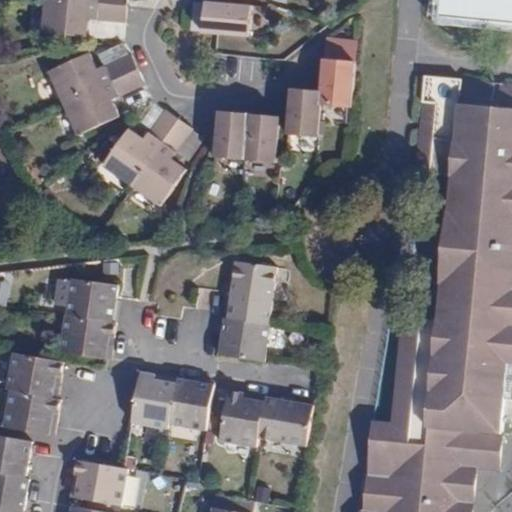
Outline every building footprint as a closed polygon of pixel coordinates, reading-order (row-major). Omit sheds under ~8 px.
[(48,0),(45,33),(59,35),(89,37),(90,33),(92,21),(99,21),(124,23),(127,23),(128,11),(129,6),(64,0),(48,0)] [(511,0),(445,0),(444,12),(511,18),(511,0)] [(206,33),(217,34),(252,37),(255,6),(209,2),(209,5),(206,31),(206,33)] [(206,31),(209,5),(198,4),(197,16),(195,29),(206,31)] [(99,21),(98,34),(124,36),(124,23),(99,21)] [(357,62),(359,42),(329,41),(328,59),(357,62)] [(106,66),(130,56),(125,46),(101,56),(106,66)] [(51,72),(66,104),(140,70),(135,59),(133,55),(130,56),(106,66),(99,70),(94,57),(92,54),(64,66),(51,72)] [(328,59),(326,59),(325,70),(323,91),(324,91),(322,105),(324,105),(353,108),(357,62),(328,59)] [(81,135),(94,130),(121,117),(119,113),(114,102),(121,98),(145,87),(147,86),(144,79),(140,70),(66,104),(81,135)] [(511,86),(427,79),(419,177),(456,181),(486,216),(485,234),(468,232),(465,272),(481,274),(480,291),(442,323),(408,319),(398,427),(418,430),(416,444),(398,442),(394,478),(373,477),(370,511),(478,511),(481,470),(504,472),(510,400),(511,375),(511,86)] [(121,98),(126,110),(149,99),(145,87),(121,98)] [(324,91),(323,91),(308,90),(293,89),(289,134),(321,138),(324,105),(322,105),(324,91)] [(152,130),(166,112),(156,105),(143,124),(152,130)] [(105,166),(134,186),(181,120),(173,114),(167,109),(166,112),(152,130),(146,140),(135,132),(131,129),(114,154),(105,166)] [(217,156),(247,160),(251,114),(236,113),(221,111),(217,156)] [(251,114),(247,160),(277,163),(282,117),(270,116),(251,114)] [(163,206),(184,176),(188,170),(175,160),(181,151),(194,133),(196,130),(189,126),(181,120),(134,186),(163,206)] [(192,158),(202,142),(204,139),(194,133),(181,151),(192,158)] [(238,263),(230,314),(230,319),(272,325),(279,268),(238,263)] [(66,308),(70,283),(56,280),(52,306),(66,308)] [(66,308),(65,315),(115,322),(118,298),(119,287),(70,280),(70,283),(66,308)] [(11,289),(0,287),(0,306),(9,307),(11,289)] [(115,322),(65,315),(59,353),(67,356),(106,362),(110,338),(116,339),(118,323),(115,322)] [(267,362),(272,325),(230,319),(226,318),(221,355),(267,362)] [(13,352),(6,389),(10,390),(54,398),(57,378),(63,378),(66,362),(13,352)] [(133,424),(170,432),(171,428),(179,383),(155,378),(156,375),(142,372),(133,424)] [(171,428),(208,434),(216,388),(216,385),(179,379),(179,383),(171,428)] [(10,390),(4,427),(50,435),(55,415),(60,417),(63,399),(54,398),(10,390)] [(258,450),(260,439),(267,402),(244,398),(244,393),(229,391),(219,443),(258,450)] [(260,439),(308,449),(316,405),(268,397),(267,402),(260,439)] [(0,473),(27,479),(34,442),(0,435),(0,473)] [(76,498),(121,505),(129,469),(78,462),(76,477),(81,478),(76,498)] [(0,511),(25,511),(31,479),(27,479),(0,473),(0,511)]
